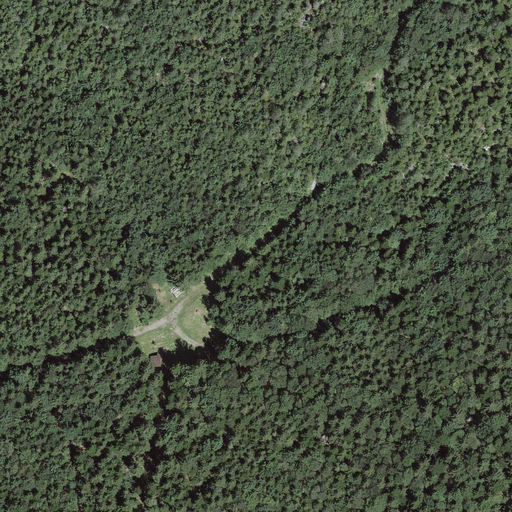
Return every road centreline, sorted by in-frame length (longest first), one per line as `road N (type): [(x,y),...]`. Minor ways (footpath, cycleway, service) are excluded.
road 1 (track): [(511,266),(467,268),(305,329),(226,347),(195,344),(172,323),(0,373)]
road 2 (track): [(420,0),(386,71),(381,106),(390,141),(378,158),(329,182),(183,304),(172,323)]
